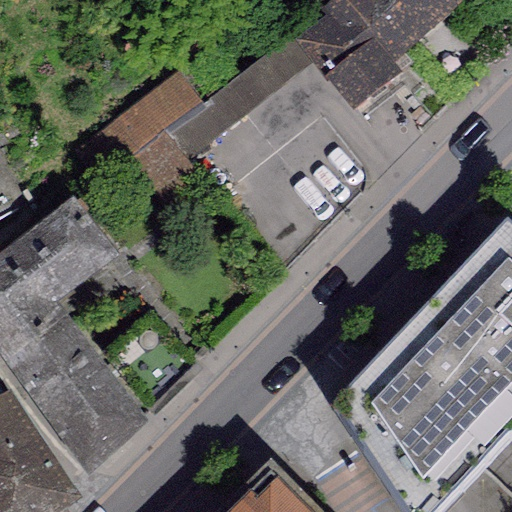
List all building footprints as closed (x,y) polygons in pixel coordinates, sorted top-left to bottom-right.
[(339,0),(321,16),(325,20),(291,50),(353,120),(400,79),(388,66),(463,0),(339,0)] [(116,264),(73,206),(0,259),(0,364),(85,483),(145,435),(56,312),(116,264)] [(511,243),(506,237),(334,413),(398,511),(450,511),(511,448),(511,243)] [(0,405),(9,400),(0,389),(0,405)] [(83,511),(9,400),(0,405),(0,511),(83,511)] [(292,511),(269,488),(243,511),(292,511)]
